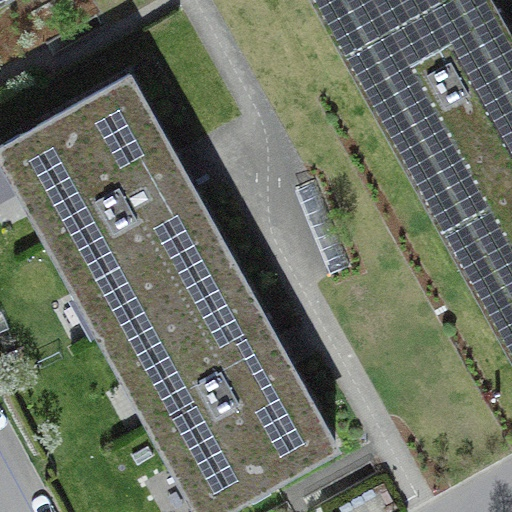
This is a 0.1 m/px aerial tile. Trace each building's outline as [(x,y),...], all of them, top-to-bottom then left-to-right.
[(317,0),(340,41),(414,0),(317,0)] [(490,0),(414,0),(340,41),(432,205),(511,160),(511,27),(507,29),(490,0)] [(130,73),(0,145),(0,151),(101,331),(233,258),(190,181),(194,178),(187,165),(180,152),(175,155),(130,73)] [(511,160),(432,205),(511,348),(511,160)] [(233,258),(101,331),(201,511),(211,511),(336,443),(292,364),(296,361),(289,348),(282,335),(277,338),(233,258)]
